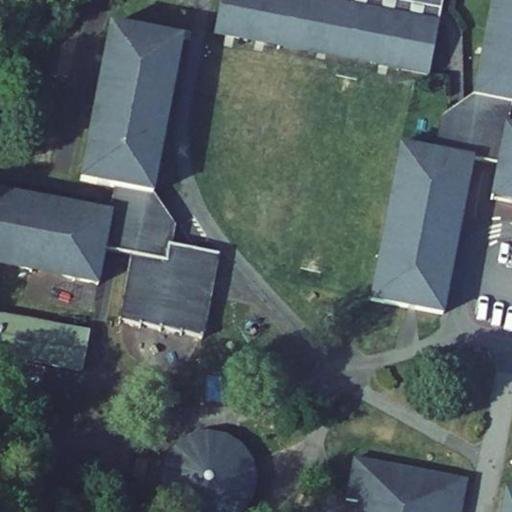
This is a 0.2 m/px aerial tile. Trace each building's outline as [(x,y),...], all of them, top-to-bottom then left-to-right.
[(221,0),(215,35),(248,42),(249,40),(279,45),(279,43),(309,49),(310,47),(344,54),(343,56),(373,61),(373,63),(403,69),(402,72),(429,77),(443,0),(221,0)] [(497,164),(490,201),(511,204),(511,132),(506,131),(511,104),(511,0),(494,0),(476,95),(442,118),(435,153),(400,146),(395,169),(396,199),(393,215),(387,214),(387,243),(384,258),(378,257),(379,286),(376,302),(440,314),(469,159),(497,164)] [(151,194),(180,39),(116,27),(113,43),(102,70),(108,71),(105,87),(94,113),(100,115),(97,130),(86,158),(81,181),(116,188),(111,215),(0,193),(0,259),(3,260),(30,272),(32,266),(47,269),(74,280),(98,285),(105,250),(132,255),(120,323),(204,340),(219,255),(171,246),(174,227),(151,194)] [(178,217),(192,244),(209,235),(195,208),(178,217)] [(0,356),(81,372),(89,334),(0,316),(0,356)] [(252,462),(241,447),(226,437),(208,434),(191,437),(175,448),(165,462),(162,480),(165,498),(174,511),(243,511),(252,498),(255,481),(252,462)] [(460,511),(466,481),(356,460),(348,501),(361,504),(359,511),(460,511)] [(511,511),(511,492),(507,491),(502,511),(511,511)]
